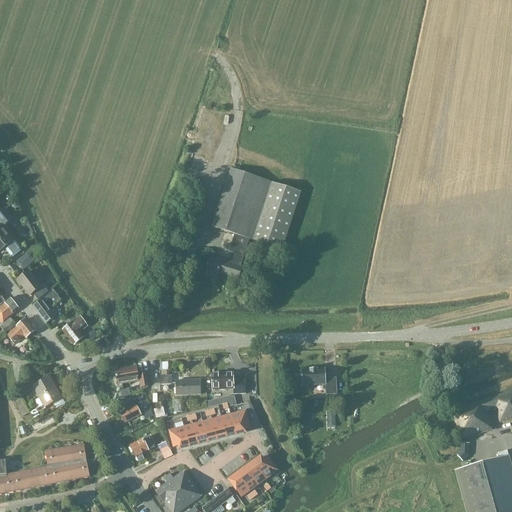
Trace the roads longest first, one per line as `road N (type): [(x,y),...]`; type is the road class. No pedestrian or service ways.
road 1 (tertiary): [(71,370),(109,354),(511,324)]
road 2 (residential): [(247,443),(200,478),(186,456),(135,485)]
road 3 (residential): [(127,473),(82,496),(0,510)]
